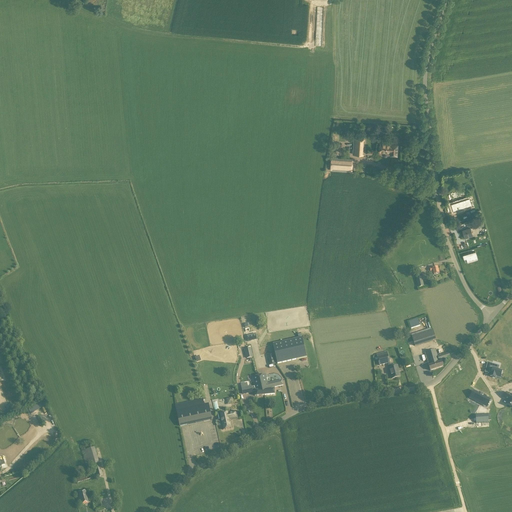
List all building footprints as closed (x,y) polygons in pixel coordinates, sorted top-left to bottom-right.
[(353,154),(362,155),(363,138),(354,138),(353,143),(354,143),(354,149),(353,149),(353,151),(352,151),(352,153),(353,153),(353,154)] [(390,143),(380,142),(380,152),(390,153),(390,155),(397,155),(397,145),(391,144),(390,143)] [(330,171),(352,172),(353,158),(331,157),(330,171)] [(469,198),(460,201),(463,209),(464,208),(465,208),(472,206),(469,198)] [(453,212),(463,209),(460,201),(451,204),(453,212)] [(473,229),(484,226),(482,218),(470,221),(473,229)] [(463,235),(462,235),(464,242),(465,241),(467,246),(473,244),(472,241),(470,241),(470,240),(481,236),(479,230),(469,233),(467,229),(462,231),(463,235)] [(422,277),(421,277),(421,274),(420,271),(416,272),(417,278),(416,278),(418,288),(424,287),(422,277)] [(411,335),(415,347),(436,340),(433,329),(432,330),(431,328),(411,335)] [(249,343),(259,341),(257,332),(248,334),(249,343)] [(277,364),(306,358),(302,338),(273,344),(277,364)] [(253,357),(251,348),(244,350),(246,359),(253,357)] [(443,367),(442,362),(441,361),(450,358),(448,353),(438,356),(436,350),(425,353),(427,360),(422,362),(423,366),(428,365),(430,371),(443,367)] [(273,352),(271,353),(257,356),(260,369),(276,365),(273,352)] [(379,366),(388,364),(390,363),(388,355),(377,358),(379,366)] [(500,377),(502,370),(490,366),(491,363),(487,362),(484,372),(489,373),(489,372),(490,373),(490,376),(496,378),(496,376),(500,377)] [(397,375),(399,374),(397,366),(389,368),(392,379),(398,378),(397,375)] [(267,384),(267,383),(266,375),(265,375),(258,377),(253,379),(255,388),(253,388),(254,392),(256,392),(256,397),(275,395),(274,390),(274,388),(283,386),(282,380),(267,384)] [(243,395),(252,393),(251,386),(242,388),(243,395)] [(473,391),(470,397),(488,406),(491,401),(486,398),(487,396),(481,393),(480,395),(473,391)] [(204,405),(176,410),(179,427),(212,420),(208,404),(204,405)] [(235,412),(228,413),(220,415),(223,430),(232,428),(230,419),(237,418),(235,412)] [(476,428),(480,428),(489,427),(489,426),(488,422),(488,419),(476,420),(476,428)] [(81,449),(86,467),(99,463),(93,445),(81,449)] [(96,478),(102,476),(100,467),(94,469),(96,478)] [(73,477),(75,483),(91,479),(89,474),(78,477),(78,476),(73,477)] [(76,507),(77,511),(86,509),(85,505),(87,504),(87,505),(93,504),(93,501),(90,501),(87,490),(75,494),(79,506),(76,507)]
